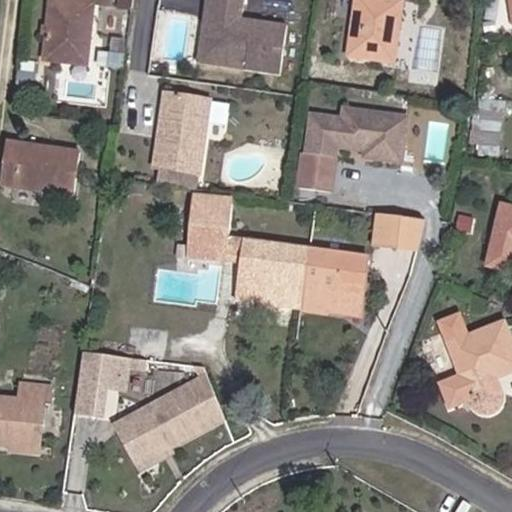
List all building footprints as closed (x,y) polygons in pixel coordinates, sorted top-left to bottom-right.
[(55,53),(79,56),(87,2),(104,4),(104,0),(44,0),(38,44),(56,46),(55,53)] [(235,68),(233,83),(271,90),(279,38),(238,31),(241,5),(209,0),(203,0),(200,26),(208,27),(205,53),(212,63),(235,68)] [(343,0),(334,61),(380,68),(390,3),(372,1),(371,0),(343,0)] [(511,0),(499,0),(503,21),(511,19),(511,0)] [(208,27),(200,26),(192,76),(233,83),(235,68),(212,63),(205,53),(208,27)] [(200,114),(158,108),(147,179),(189,186),(200,114)] [(503,147),(506,113),(480,111),(477,145),(503,147)] [(73,149),(0,138),(0,179),(67,190),(73,149)] [(320,171),(289,166),(283,201),(315,205),(320,171)] [(20,200),(42,201),(42,189),(20,189),(20,200)] [(478,266),(499,272),(505,248),(511,249),(511,214),(489,209),(478,266)] [(429,249),(431,216),(382,212),(380,246),(429,249)] [(179,223),(218,228),(219,218),(181,213),(180,219),(179,223)] [(229,273),(231,252),(215,250),(218,228),(179,223),(176,255),(174,267),(229,274),(229,273)] [(225,313),(257,317),(262,256),(231,252),(229,273),(229,274),(225,313)] [(174,267),(176,255),(165,254),(163,265),(174,267)] [(262,256),(257,317),(292,321),(300,260),(262,256)] [(300,260),(292,321),(329,324),(335,263),(300,260)] [(335,263),(329,324),(353,326),(358,267),(335,263)] [(480,379),(505,371),(491,328),(437,344),(454,405),(463,410),(475,410),(485,400),(485,394),(482,383),(480,379)] [(103,377),(65,371),(59,400),(85,405),(98,407),(103,377)] [(103,377),(98,407),(105,409),(110,379),(103,377)] [(116,379),(114,388),(122,390),(123,380),(116,379)] [(189,395),(103,451),(115,470),(124,465),(136,483),(210,436),(189,395)] [(85,405),(59,400),(53,433),(79,437),(85,405)] [(0,414),(0,460),(21,464),(28,422),(33,423),(36,407),(5,402),(3,415),(0,414)] [(124,465),(115,470),(127,489),(136,483),(124,465)]
